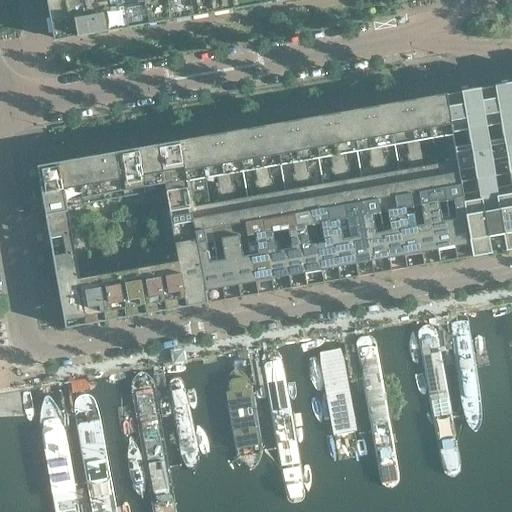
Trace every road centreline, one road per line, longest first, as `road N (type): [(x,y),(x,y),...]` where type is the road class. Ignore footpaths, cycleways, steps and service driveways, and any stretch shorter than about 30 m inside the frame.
road 1 (residential): [(511,272),(30,357),(0,157)]
road 2 (residential): [(0,110),(417,36)]
